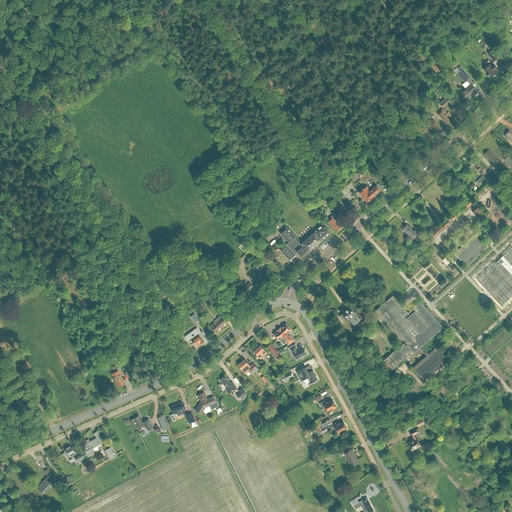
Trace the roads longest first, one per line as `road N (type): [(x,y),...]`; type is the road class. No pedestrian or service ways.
road 1 (residential): [(257,326),(202,373),(0,465)]
road 2 (primary): [(0,453),(169,378),(250,318)]
road 3 (unclassified): [(358,225),(511,392)]
road 4 (primary): [(408,511),(316,333)]
road 5 (track): [(185,369),(103,232)]
road 6 (track): [(210,0),(291,129)]
road 7 (primary): [(358,225),(460,134)]
